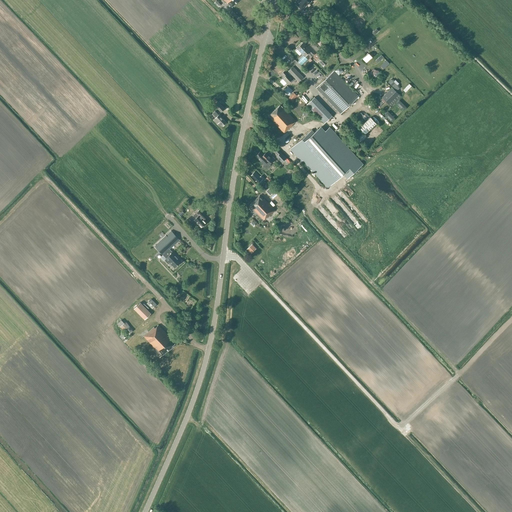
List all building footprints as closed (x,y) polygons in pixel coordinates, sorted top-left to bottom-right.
[(301,0),(302,1),(297,6),(304,12),(310,5),(309,3),(311,0),(301,0)] [(313,15),(310,17),(307,19),(311,23),(316,18),(313,15)] [(308,43),(306,45),(303,42),(297,48),(304,56),(307,53),(311,57),(316,52),(308,43)] [(366,63),(372,57),(368,53),(362,59),(366,63)] [(321,57),(314,64),(320,70),(327,63),(321,57)] [(292,67),(288,71),(298,82),(303,78),(292,67)] [(368,73),(372,77),(376,72),(372,68),(368,73)] [(284,77),(282,78),(287,83),(289,81),(291,83),(294,80),(292,78),(285,70),(281,74),(284,77)] [(316,88),(340,114),(359,96),(334,70),(316,88)] [(318,80),(321,78),(314,71),(312,73),(318,80)] [(379,88),(390,77),(386,73),(375,83),(379,88)] [(395,89),(398,87),(390,78),(387,80),(395,89)] [(292,90),(288,86),(284,91),(288,95),(292,90)] [(392,87),(382,98),(391,107),(401,96),(399,94),(392,87)] [(288,98),(291,101),(292,102),(296,98),(297,99),(298,97),(293,92),(288,98)] [(324,123),(325,122),(332,116),(314,97),(307,104),(324,123)] [(214,105),(215,106),(221,112),(224,109),(217,101),(216,99),(211,104),(213,106),(214,105)] [(381,104),(387,110),(389,108),(383,102),(381,104)] [(285,110),(283,109),(280,105),(268,116),(284,133),(292,125),(295,121),(288,113),(287,113),(285,110)] [(221,117),(219,114),(218,115),(215,111),(210,115),(214,119),(213,119),(217,124),(219,122),(223,126),(226,123),(221,117)] [(390,121),(394,119),(389,111),(385,113),(390,121)] [(365,133),(375,121),(369,115),(358,126),(365,133)] [(311,130),(292,147),(328,186),(342,173),(347,179),(363,165),(329,128),(324,132),(320,127),(313,133),(311,130)] [(364,133),(358,139),(360,142),(366,136),(364,133)] [(286,158),(277,148),(273,151),(278,155),(276,157),(281,162),(286,158)] [(263,155),(260,152),(256,156),(264,164),(262,165),(266,169),(270,165),(269,164),(275,158),(272,156),(271,157),(265,152),(263,155)] [(266,179),(264,178),(262,175),(260,177),(255,172),(251,175),(256,180),(255,181),(258,184),(262,179),(264,181),(266,179)] [(274,191),(270,187),(266,191),(270,195),(274,191)] [(259,195),(250,204),(254,208),(253,209),(264,220),(267,217),(268,218),(275,210),(264,199),(263,200),(259,195)] [(351,227),(333,202),(331,203),(329,200),(324,203),(345,233),(352,228),(351,227)] [(196,218),(191,222),(196,227),(198,224),(201,227),(206,223),(203,220),(208,215),(201,208),(195,213),(196,213),(193,215),(196,218)] [(180,240),(171,230),(154,246),(165,258),(166,259),(164,260),(168,263),(169,264),(170,263),(174,268),(181,261),(172,251),(172,252),(170,249),(180,240)] [(251,253),(256,249),(252,244),(247,249),(251,253)] [(151,299),(147,303),(152,309),(156,304),(151,299)] [(151,313),(140,302),(134,308),(144,320),(151,313)] [(130,333),(133,330),(125,322),(124,323),(121,320),(117,324),(120,327),(127,335),(125,337),(122,334),(119,337),(125,343),(133,336),(130,333)] [(171,339),(158,325),(155,328),(154,327),(144,336),(155,349),(154,350),(159,357),(162,354),(163,355),(174,344),(170,339),(171,339)]
